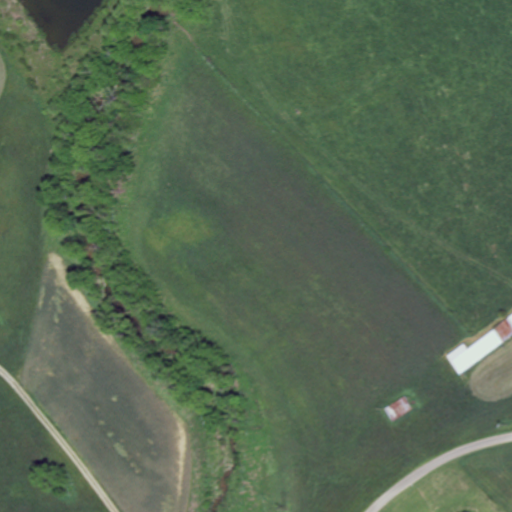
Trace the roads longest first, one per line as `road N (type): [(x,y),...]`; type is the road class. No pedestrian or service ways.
road 1 (track): [(0,371),(51,422),(118,511)]
road 2 (residential): [(376,511),(456,454),(511,438)]
